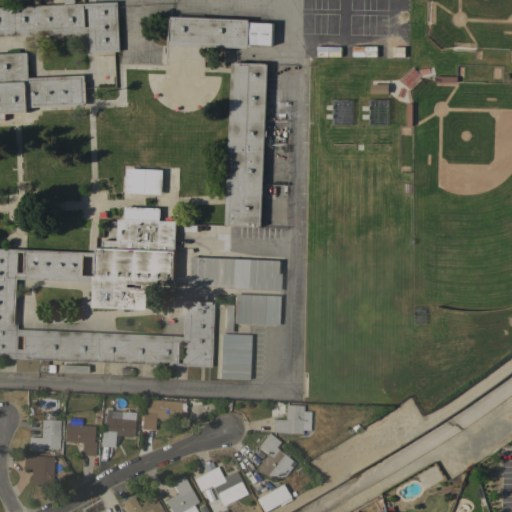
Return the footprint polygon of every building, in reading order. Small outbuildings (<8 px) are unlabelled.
[(0,7),(117,2),(120,52),(90,53),(89,33),(0,37),(0,53),(27,52),(28,78),(84,75),(85,81),(86,102),(85,102),(86,105),(27,108),(27,113),(5,114),(5,120),(0,120),(0,7)] [(170,45),(171,17),(249,20),(249,22),(273,23),(272,45),(248,45),(248,48),(170,45)] [(236,63),(236,62),(267,64),(266,65),(268,65),(261,227),(259,227),(259,228),(229,226),(229,225),(225,225),(232,63),(236,63)] [(388,84),(388,93),(371,94),(371,84),(388,84)] [(369,125),(369,100),(388,100),(387,126),(369,125)] [(332,124),(332,101),(351,101),(351,125),(332,124)] [(399,128),(409,128),(409,136),(399,136),(399,128)] [(163,170),(162,194),(125,193),(126,168),(163,170)] [(160,208),(159,220),(176,221),(173,285),(146,284),(145,310),(91,308),(92,282),(17,279),(15,329),(181,335),(182,301),(212,302),(209,366),(46,360),(45,364),(52,364),(52,372),(37,371),(37,359),(0,357),(0,248),(95,253),(96,248),(102,248),(102,240),(116,241),(117,219),(124,219),(124,207),(160,208)] [(280,261),(278,290),(189,286),(191,257),(280,261)] [(278,295),(277,324),(232,322),(234,293),(278,295)] [(232,304),(230,332),(223,332),(224,304),(232,304)] [(249,334),(247,379),(218,378),(220,333),(249,334)] [(86,365),(86,372),(58,371),(58,364),(86,365)] [(184,401),(183,419),(154,417),(153,429),(140,428),(142,398),(184,401)] [(308,430),(301,429),(301,433),(271,432),(272,418),(284,419),(284,404),(302,405),(302,410),(309,411),(308,430)] [(119,417),(120,410),(134,412),(132,436),(114,434),(113,447),(99,446),(101,431),(103,432),(104,416),(119,417)] [(57,448),(41,447),(41,450),(27,450),(28,436),(40,437),(40,419),(59,420),(57,448)] [(93,425),(92,441),(94,441),(93,455),(80,454),(81,442),(63,441),(64,423),(93,425)] [(272,479),(270,477),(269,479),(259,471),(258,472),(255,470),(256,469),(255,467),(259,462),(258,461),(261,458),(262,459),(266,453),(256,446),(267,432),(278,441),(274,447),(293,462),(283,475),(272,479)] [(500,473),(501,448),(511,448),(510,474),(500,473)] [(52,456),(51,484),(29,483),(30,468),(22,468),(22,455),(52,456)] [(211,485),(199,491),(192,479),(204,473),(204,472),(205,471),(202,465),(210,461),(213,467),(216,465),(222,476),(234,470),(243,486),(242,487),(245,493),(221,505),(211,485)] [(197,501),(192,504),(197,511),(170,511),(164,500),(177,493),(176,492),(175,492),(171,484),(171,483),(170,482),(182,475),(197,501)] [(280,483),(288,497),(262,511),(254,498),(280,483)] [(163,511),(125,511),(120,503),(132,496),(138,506),(154,497),(163,511)] [(199,511),(197,506),(203,503),(206,510),(202,511),(199,511)]
